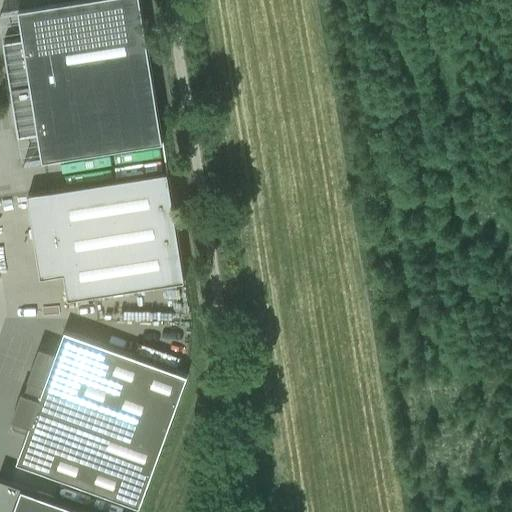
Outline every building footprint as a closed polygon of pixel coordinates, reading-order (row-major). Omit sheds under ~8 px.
[(10,89),(150,67),(139,0),(84,0),(19,10),(19,11),(18,11),(23,39),(3,42),(10,89)] [(163,143),(150,67),(10,89),(18,137),(38,134),(43,162),(163,143)] [(167,173),(27,195),(28,201),(30,201),(42,276),(58,273),(58,275),(63,274),(67,300),(184,282),(167,173)] [(28,381),(24,393),(21,392),(11,420),(14,421),(11,429),(26,435),(35,439),(25,466),(18,463),(19,460),(17,459),(16,463),(139,508),(187,376),(64,331),(55,354),(39,348),(27,381),(28,381)] [(35,483),(73,498),(77,488),(38,474),(35,483)] [(0,511),(93,511),(9,481),(0,478),(0,511)]
